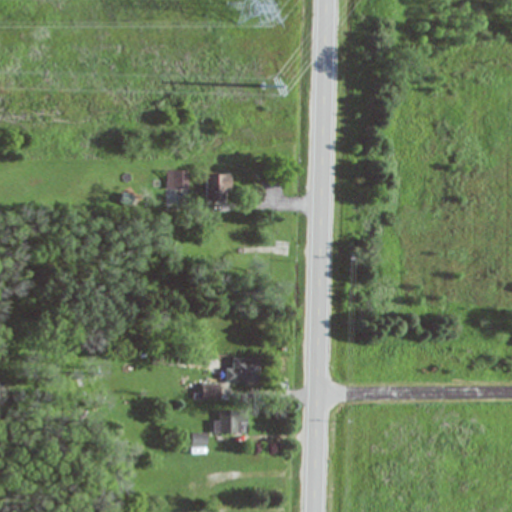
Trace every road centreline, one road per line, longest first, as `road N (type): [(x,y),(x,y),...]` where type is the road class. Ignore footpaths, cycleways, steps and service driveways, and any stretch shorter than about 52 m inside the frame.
road 1 (secondary): [(327,0),(315,511)]
road 2 (residential): [(511,393),(318,396)]
